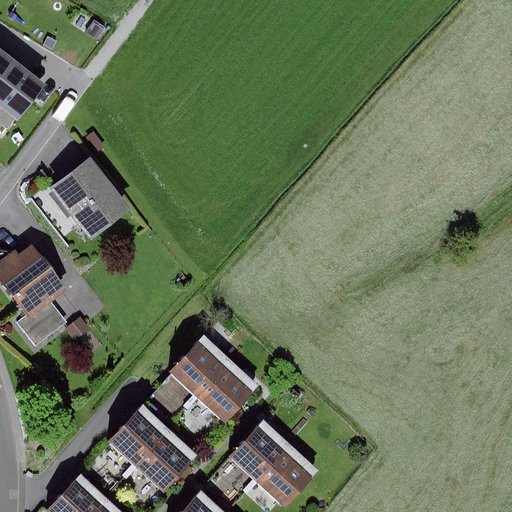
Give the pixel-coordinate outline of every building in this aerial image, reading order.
[(105,29),(94,21),(86,32),(97,40),(105,29)] [(0,73),(12,58),(0,48),(0,73)] [(48,86),(12,58),(0,73),(0,131),(4,135),(17,119),(20,121),(48,86)] [(105,147),(94,131),(86,137),(97,152),(105,147)] [(91,157),(51,188),(92,241),(132,210),(91,157)] [(16,251),(0,263),(0,280),(27,316),(17,323),(35,347),(68,322),(53,303),(70,291),(35,245),(20,256),(16,251)] [(81,318),(65,329),(74,342),(90,330),(81,318)] [(171,373),(199,399),(233,362),(205,336),(171,373)] [(199,399),(227,426),(262,389),(233,362),(199,399)] [(109,442),(137,468),(172,432),(144,405),(109,442)] [(230,457),(259,484),(293,447),(265,421),(230,457)] [(137,468),(166,495),(200,458),(172,432),(137,468)] [(259,484),(287,510),(321,473),(293,447),(259,484)] [(47,511),(99,511),(110,501),(82,475),(47,511)] [(182,511),(225,511),(202,491),(182,511)] [(99,511),(121,511),(110,501),(99,511)]
